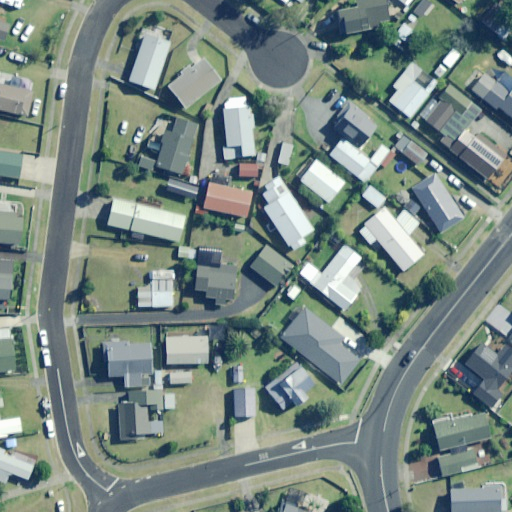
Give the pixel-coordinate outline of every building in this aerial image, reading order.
[(354,0),(355,5),(336,8),(338,22),(342,21),(345,33),(381,26),(380,21),(389,19),(385,0),(354,0)] [(511,27),(511,14),(496,2),(481,20),(504,38),(511,27)] [(0,19),(0,38),(4,40),(9,23),(0,19)] [(403,21),(395,33),(416,46),(423,35),(403,21)] [(171,41),(145,32),(128,79),(155,88),(171,41)] [(222,79),(203,56),(167,84),(186,107),(222,79)] [(411,60),(392,84),(397,88),(388,100),(410,116),(429,93),(413,80),(422,69),(411,60)] [(441,63),(434,71),(439,76),(447,68),(441,63)] [(511,88),(509,92),(484,72),(471,88),(497,108),(499,106),(511,116),(511,88)] [(34,90),(0,82),(0,108),(28,115),(34,90)] [(472,101),(449,82),(438,96),(442,99),(426,119),(440,130),(456,110),(461,114),(472,101)] [(369,116),(348,100),(337,115),(340,117),(333,127),(359,147),(377,125),(368,117),(369,116)] [(250,104),(222,107),(226,145),(241,144),(242,154),(254,153),(252,127),(254,127),(253,112),(251,113),(250,104)] [(197,123),(176,116),(172,131),(164,129),(160,141),(162,141),(155,165),(182,173),(197,123)] [(447,131),(440,140),(488,177),(507,154),(478,130),(475,135),(465,128),(456,138),(447,131)] [(403,133),(394,145),(418,164),(427,152),(403,133)] [(375,162),(342,137),(329,153),(365,181),(375,168),(375,162)] [(293,144),(283,141),(278,161),(288,163),(293,144)] [(23,152),(0,148),(0,174),(19,177),(23,152)] [(266,152),(258,151),(256,158),(265,160),(266,152)] [(155,163),(141,158),(138,167),(152,172),(155,163)] [(344,181),(316,158),(299,179),(328,201),(344,181)] [(258,162),(239,161),(239,174),(257,175),(258,162)] [(464,217),(434,171),(411,186),(440,232),(464,217)] [(420,179),(415,172),(403,180),(408,187),(420,179)] [(198,176),(190,174),(189,181),(197,182),(198,176)] [(282,180),(262,192),(269,202),(264,206),(288,245),(313,228),(282,180)] [(252,190),(209,181),(203,206),(209,207),(246,216),(252,190)] [(386,197),(370,184),(361,194),(378,207),(386,197)] [(179,241),(185,214),(113,196),(106,223),(179,241)] [(384,205),(364,222),(403,270),(423,253),(384,205)] [(0,241),(21,243),(23,216),(16,215),(16,210),(0,208),(0,241)] [(245,224),(235,222),(234,229),(243,231),(245,224)] [(331,227),(325,232),(338,243),(343,237),(331,227)] [(293,264),(266,243),(249,264),(277,286),(293,264)] [(189,246),(179,245),(178,255),(188,257),(189,248),(189,246)] [(196,249),(189,248),(188,257),(195,257),(196,249)] [(355,265),(338,251),(321,272),(318,270),(309,281),(344,310),(357,294),(357,292),(360,288),(354,279),(347,274),(355,265)] [(209,264),(197,263),(194,288),(206,290),(205,296),(215,297),(215,303),(225,304),(225,298),(233,299),(237,264),(209,261),(209,264)] [(13,273),(0,271),(0,307),(5,308),(5,297),(11,298),(13,273)] [(173,305),(172,279),(151,279),(152,305),(173,305)] [(300,284),(295,280),(290,287),(295,290),(300,284)] [(354,349),(325,326),(305,351),(334,375),(354,349)] [(207,335),(165,336),(166,363),(208,362),(207,335)] [(12,337),(0,337),(0,370),(16,369),(12,337)] [(494,338),(464,364),(480,382),(483,380),(487,384),(494,378),(491,374),(511,358),(494,338)] [(129,339),(102,341),(103,360),(107,360),(108,375),(124,375),(124,386),(150,384),(150,376),(141,376),(141,373),(152,373),(150,341),(129,342),(129,339)] [(315,383),(296,360),(264,386),(283,409),(292,401),(295,405),(307,396),(304,392),(315,383)] [(318,369),(311,363),(306,369),(313,375),(318,369)] [(242,365),(233,365),(233,381),(242,381),(242,365)] [(191,370),(170,371),(170,382),(192,382),(191,370)] [(202,371),(192,371),(192,380),(202,380),(202,371)] [(254,387),(234,387),(234,415),(255,415),(254,387)] [(162,389),(128,390),(129,402),(137,401),(163,400),(162,389)] [(129,402),(117,402),(119,438),(137,438),(137,433),(151,432),(151,420),(148,420),(147,403),(137,403),(137,401),(129,402)] [(427,422),(433,449),(445,446),(461,442),(484,437),(478,411),(427,422)] [(0,435),(7,435),(7,432),(22,430),(19,416),(0,419),(0,435)] [(457,467),(474,463),(470,447),(463,448),(461,442),(445,446),(447,453),(433,456),(435,465),(437,475),(457,470),(457,467)] [(5,449),(0,447),(0,480),(5,482),(9,471),(28,478),(33,464),(4,452),(5,449)] [(450,511),(500,511),(499,488),(449,490),(450,511)] [(314,511),(281,500),(276,511),(314,511)]
